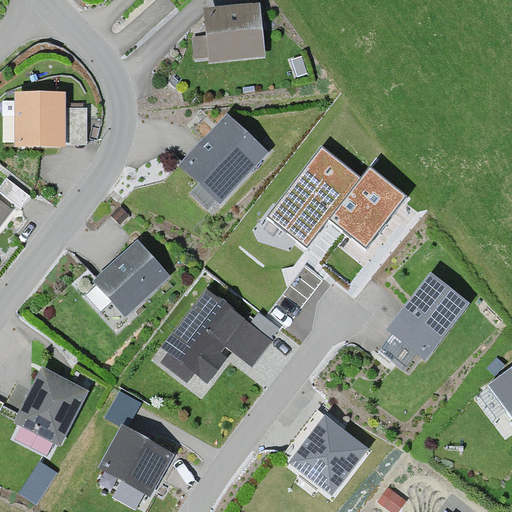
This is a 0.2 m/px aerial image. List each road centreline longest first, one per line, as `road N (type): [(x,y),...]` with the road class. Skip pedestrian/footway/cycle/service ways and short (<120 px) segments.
road 1 (residential): [(48,0),(114,78),(123,124),(101,179),(0,310)]
road 2 (residential): [(195,511),(343,321)]
